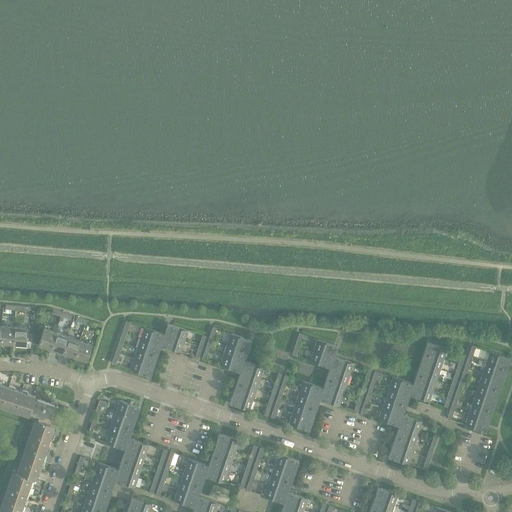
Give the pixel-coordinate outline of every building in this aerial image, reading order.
[(2,325),(0,343),(13,344),(15,326),(2,325)] [(171,325),(168,335),(184,341),(188,330),(172,325),(171,325)] [(15,326),(13,344),(25,345),(25,341),(26,333),(27,327),(15,326)] [(144,327),(141,338),(157,344),(161,345),(164,334),(161,333),(160,332),(144,327)] [(38,345),(50,349),(56,332),(44,328),(38,345)] [(56,332),(50,349),(63,353),(69,337),(56,332)] [(231,333),(227,344),(244,349),(247,351),(251,340),(247,339),(246,339),(231,333)] [(168,335),(164,346),(181,351),(184,341),(168,335)] [(69,337),(63,353),(75,357),(80,340),(69,337)] [(141,338),(137,348),(154,354),(157,344),(141,338)] [(317,339),(314,350),(330,355),(334,356),(337,346),(334,345),(317,339)] [(80,340),(75,357),(86,361),(92,344),(80,340)] [(431,343),(427,353),(443,359),(447,348),(432,343),(431,343)] [(227,344),(224,354),(240,360),(244,361),(247,351),(244,349),(227,344)] [(137,348),(134,359),(150,364),(154,354),(137,348)] [(314,350),(310,360),(327,366),(327,363),(330,355),(314,350)] [(490,351),(486,362),(503,367),(506,369),(510,358),(507,357),(490,351)] [(427,353),(423,364),(440,369),(443,359),(427,353)] [(224,354),(220,365),(237,370),(240,360),(224,354)] [(334,367),(334,368),(350,374),(354,363),(337,358),(334,367)] [(134,359),(130,369),(146,375),(150,364),(134,359)] [(247,362),(244,373),(260,378),(263,368),(247,362)] [(486,362),(482,372),(500,378),(503,379),(506,369),(503,367),(486,362)] [(423,364),(420,374),(436,380),(440,369),(423,364)] [(334,368),(330,378),(347,384),(350,374),(334,368)] [(482,372),(479,383),(496,388),(500,378),(482,372)] [(244,373),(240,383),(257,388),(260,378),(244,373)] [(420,374),(416,384),(433,390),(436,380),(420,374)] [(393,377),(389,388),(406,393),(409,382),(393,377)] [(330,378),(327,389),(343,394),(347,384),(330,378)] [(303,381),(299,392),(316,398),(320,386),(303,381)] [(21,511),(32,479),(36,480),(41,464),(55,425),(49,423),(51,420),(53,421),(55,412),(58,406),(58,405),(43,400),(37,398),(36,401),(34,400),(35,396),(35,395),(0,383),(0,402),(38,415),(38,417),(22,464),(19,473),(15,472),(1,511),(21,511)] [(240,383),(236,394),(253,399),(257,388),(240,383)] [(479,383),(476,393),(493,398),(496,388),(479,383)] [(416,384),(413,395),(413,396),(417,397),(429,401),(433,390),(416,384)] [(357,400),(361,401),(365,389),(361,388),(360,393),(357,392),(356,394),(355,394),(354,398),(357,400)] [(389,388),(386,397),(402,403),(406,393),(389,388)] [(327,389),(323,400),(339,406),(343,394),(327,389)] [(299,392),(296,402),(312,408),(316,409),(319,399),(316,398),(299,392)] [(476,393),(472,403),(489,409),(493,398),(476,393)] [(236,394),(233,404),(249,409),(253,399),(236,394)] [(448,394),(443,406),(447,407),(452,395),(448,394)] [(386,397),(382,408),(399,413),(402,403),(386,397)] [(120,400),(116,410),(133,416),(136,417),(139,407),(136,406),(133,405),(127,403),(126,402),(120,400)] [(296,402),(292,413),(309,419),(312,420),(316,409),(312,408),(296,402)] [(472,403),(468,414),(485,420),(489,409),(472,403)] [(382,408),(379,419),(395,424),(399,413),(382,408)] [(116,411),(113,420),(129,426),(132,427),(136,417),(133,416),(116,410),(116,411)] [(292,413),(289,423),(305,429),(308,430),(309,430),(312,420),(309,419),(292,413)] [(468,414),(465,424),(482,430),(485,420),(468,414)] [(403,415),(399,426),(402,427),(419,432),(422,422),(422,421),(407,416),(406,416),(403,415)] [(113,420),(109,431),(126,437),(129,438),(132,427),(129,426),(113,420)] [(399,426),(396,435),(399,437),(415,442),(419,432),(402,427),(399,426)] [(109,431),(105,442),(122,448),(125,449),(129,438),(126,437),(109,431)] [(219,434),(216,444),(236,450),(239,441),(222,435),(219,434)] [(396,435),(392,446),(395,447),(412,453),(415,442),(399,437),(396,435)] [(129,438),(125,449),(129,450),(145,456),(149,445),(132,439),(131,439),(129,438)] [(216,444),(212,454),(232,461),(234,455),(238,457),(239,452),(235,451),(236,450),(216,444)] [(392,446),(389,456),(392,457),(408,463),(412,453),(395,447),(392,446)] [(124,453),(122,459),(125,460),(139,464),(142,466),(142,464),(145,456),(129,450),(125,449),(124,453)] [(212,454),(209,465),(228,472),(232,461),(212,454)] [(278,454),(275,464),(291,469),(295,470),(298,461),(294,459),(278,454)] [(186,464),(185,469),(201,474),(205,475),(208,465),(206,464),(205,464),(197,461),(188,458),(186,464)] [(122,459),(118,469),(122,470),(138,476),(142,466),(139,464),(125,460),(122,459)] [(98,464),(95,473),(111,479),(115,480),(118,469),(115,468),(104,464),(98,463),(98,464)] [(275,464),(271,475),(287,480),(291,482),(295,470),(291,469),(275,464)] [(209,465),(205,476),(208,477),(216,480),(217,480),(225,483),(228,472),(209,465)] [(118,469),(115,480),(117,481),(118,481),(119,482),(135,487),(138,476),(122,470),(118,469)] [(185,469),(181,479),(198,484),(201,486),(205,475),(201,474),(185,469)] [(95,473),(91,483),(108,488),(111,490),(115,480),(111,479),(95,473)] [(271,475),(268,485),(284,491),(288,492),(291,482),(287,480),(271,475)] [(181,479),(178,489),(194,495),(198,496),(199,493),(201,486),(198,484),(181,479)] [(91,483),(88,494),(104,499),(107,500),(111,490),(108,488),(91,483)] [(268,485),(264,496),(280,502),(284,503),(288,492),(284,491),(268,485)] [(378,487),(374,498),(378,499),(394,505),(398,494),(381,489),(378,487)] [(178,490),(174,500),(181,503),(190,506),(192,507),(194,507),(198,496),(194,495),(178,489),(178,490)] [(288,492),(284,503),(287,504),(304,510),(308,499),(291,493),(290,493),(288,492)] [(88,494),(84,504),(101,509),(104,511),(107,500),(104,499),(88,494)] [(198,496),(194,507),(198,509),(207,511),(214,511),(218,503),(206,499),(201,498),(198,496)] [(132,497),(129,508),(132,509),(141,511),(149,511),(152,504),(135,498),(132,497)] [(374,498),(371,508),(374,509),(381,511),(391,511),(394,505),(378,499),(374,498)] [(284,505),(281,511),(303,511),(304,510),(287,504),(284,503),(284,505)]
